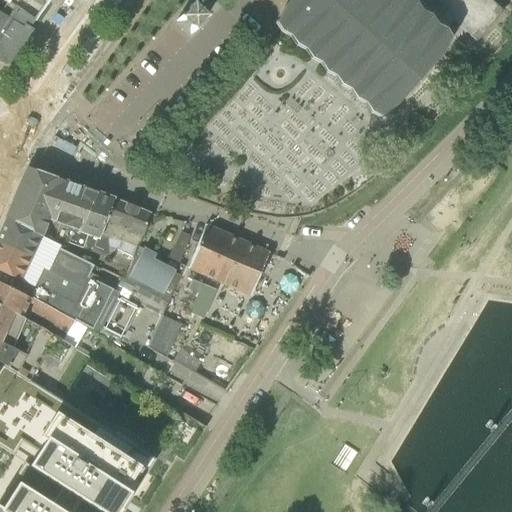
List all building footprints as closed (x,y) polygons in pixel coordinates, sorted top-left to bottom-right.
[(35,23),(36,22),(1,0),(0,0),(0,61),(7,64),(18,48),(29,32),(28,31),(34,23),(35,23)] [(1,0),(36,22),(51,0),(1,0)] [(396,108),(442,56),(451,39),(446,31),(454,22),(477,42),(503,12),(489,0),(290,0),(284,7),(276,24),(281,33),(291,38),(296,46),(305,51),(311,60),(320,64),(326,73),(335,78),(341,87),(350,91),(356,100),(365,105),(370,113),(380,118),(396,108)] [(189,6),(174,22),(190,36),(205,20),(189,6)] [(6,219),(45,240),(47,235),(42,233),(48,221),(52,222),(60,203),(62,204),(70,184),(28,169),(6,219)] [(90,191),(70,184),(62,204),(60,203),(52,222),(58,225),(53,239),(68,244),(90,191)] [(93,250),(107,256),(109,251),(106,242),(98,240),(114,202),(114,200),(90,191),(68,244),(92,253),(93,250)] [(151,215),(114,202),(98,240),(106,242),(109,251),(116,252),(133,258),(134,254),(138,248),(139,248),(151,215)] [(138,309),(132,306),(131,307),(110,297),(113,291),(90,280),(87,278),(93,267),(57,249),(58,246),(45,240),(6,219),(0,231),(0,284),(66,318),(73,321),(92,331),(96,324),(124,337),(138,309)] [(186,269),(251,297),(270,254),(206,225),(186,269)] [(180,233),(168,260),(178,265),(189,237),(180,233)] [(133,258),(134,259),(124,282),(138,289),(168,304),(181,276),(152,261),(154,256),(139,248),(138,248),(134,254),(133,258)] [(192,281),(188,290),(199,295),(203,285),(192,281)] [(64,338),(73,321),(66,318),(0,284),(0,307),(20,318),(26,308),(31,311),(30,313),(51,324),(48,329),(64,338)] [(168,304),(138,289),(133,300),(146,306),(145,308),(162,316),(168,304)] [(0,363),(28,381),(35,369),(42,362),(44,355),(58,363),(69,346),(19,318),(20,318),(0,307),(0,363)] [(147,347),(165,358),(181,325),(162,316),(147,347)] [(0,363),(0,448),(13,457),(22,443),(40,455),(5,510),(0,507),(0,506),(0,511),(118,511),(130,494),(125,491),(148,455),(111,432),(103,445),(77,428),(85,416),(28,381),(0,363)]
